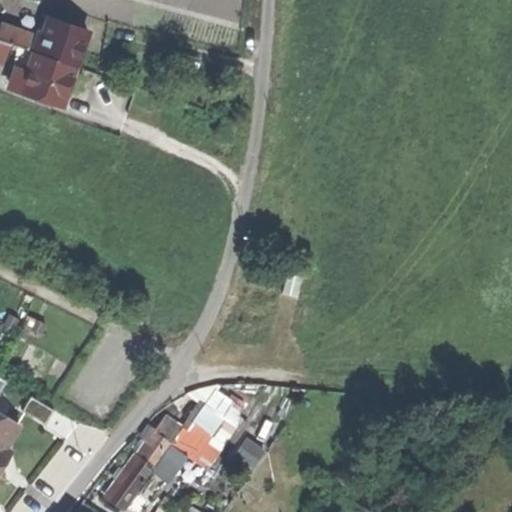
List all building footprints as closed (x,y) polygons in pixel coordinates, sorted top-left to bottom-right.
[(33,50),(36,51),(76,65),(82,47),(88,29),(50,17),(41,44),(36,42),(33,50)] [(26,48),(31,34),(3,24),(0,32),(0,39),(8,42),(26,48)] [(76,65),(36,51),(31,66),(23,89),(23,91),(63,104),(71,83),(76,65)] [(22,73),(18,87),(23,89),(31,66),(25,64),(22,73)] [(22,73),(16,71),(12,85),(18,87),(22,73)] [(217,138),(232,143),(239,121),(224,116),(217,138)] [(268,280),(280,282),(284,262),(285,259),(273,257),(268,280)] [(279,289),(303,294),(307,272),(295,269),(296,265),(284,262),(280,282),(279,289)] [(0,468),(1,466),(10,451),(6,449),(19,426),(0,414),(0,380),(1,379),(0,377),(0,468)] [(135,454),(153,466),(180,427),(162,415),(135,454)] [(106,496),(124,508),(153,466),(135,454),(120,475),(106,496)]
